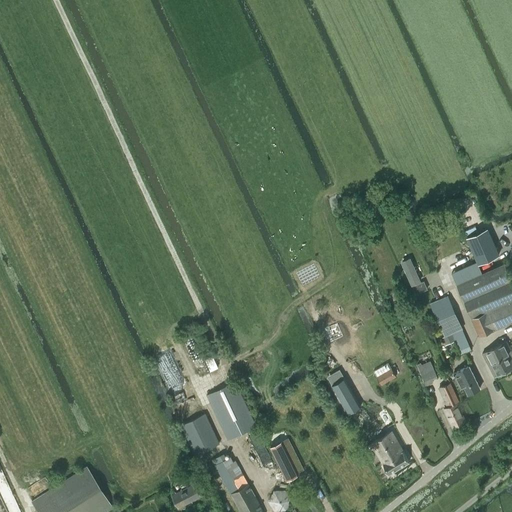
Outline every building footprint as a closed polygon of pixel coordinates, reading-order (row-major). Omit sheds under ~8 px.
[(499,254),(487,228),(467,237),(479,263),(499,254)] [(411,285),(421,281),(410,257),(401,261),(411,285)] [(478,263),(453,274),(457,283),(456,284),(471,317),(479,336),(511,322),(511,321),(511,279),(504,262),(482,272),(478,263)] [(424,281),(412,287),(415,294),(427,289),(424,281)] [(470,349),(447,296),(430,303),(444,336),(442,337),(445,342),(453,338),(460,353),(470,349)] [(510,354),(511,355),(511,354),(511,352),(506,340),(482,352),(488,365),(510,354)] [(510,354),(488,365),(494,376),(511,366),(511,357),(511,355),(510,354)] [(218,367),(213,356),(205,359),(210,371),(218,367)] [(381,384),(396,375),(387,361),(372,369),(381,384)] [(425,382),(436,378),(429,361),(419,366),(425,382)] [(468,393),(479,387),(468,365),(453,373),(461,388),(464,386),(468,393)] [(345,378),(332,385),(347,413),(360,405),(345,378)] [(228,439),(256,425),(235,381),(207,394),(228,439)] [(453,427),(465,421),(456,402),(458,401),(450,382),(439,387),(448,406),(444,408),(453,427)] [(195,454),(218,443),(204,412),(181,423),(195,454)] [(408,462),(391,431),(368,443),(371,448),(373,447),(388,473),(408,462)] [(281,442),(269,448),(285,480),(297,474),(297,473),(281,442)] [(241,511),(262,511),(261,506),(232,454),(215,464),(231,493),(241,511)] [(30,501),(37,511),(102,511),(111,507),(84,466),(30,501)] [(178,507),(201,495),(194,483),(172,495),(178,507)] [(273,491),(268,501),(274,511),(285,511),(291,500),(285,490),(273,491)]
